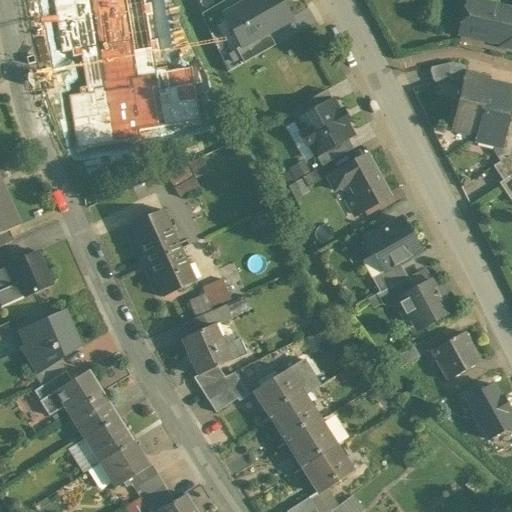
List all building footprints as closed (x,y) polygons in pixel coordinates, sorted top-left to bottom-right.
[(77,148),(79,148),(140,138),(139,130),(199,120),(191,69),(167,72),(167,67),(157,69),(154,51),(159,50),(158,39),(152,40),(149,15),(154,14),(152,2),(145,2),(145,0),(53,0),(62,53),(73,51),(74,58),(82,56),(87,86),(79,87),(80,95),(69,97),(77,148)] [(280,0),(250,0),(225,15),(242,46),(243,47),(268,33),(292,20),(280,0)] [(511,9),(470,0),(467,0),(460,33),(503,44),(505,47),(511,48),(511,9)] [(236,49),(244,64),(276,46),(268,33),(243,47),(242,46),(236,49)] [(452,63),(430,68),(434,83),(448,80),(453,81),(453,83),(457,84),(457,85),(461,89),(465,75),(467,66),(452,63)] [(490,81),(465,75),(461,89),(452,129),(476,135),(477,135),(489,84),(489,85),(490,81)] [(511,90),(489,85),(489,84),(477,135),(476,135),(475,139),(495,144),(501,145),(506,122),(511,97),(511,90)] [(311,113),(331,101),(326,91),(305,103),(311,113)] [(311,113),(296,121),(303,133),(300,135),(306,146),(309,144),(316,156),(347,138),(352,135),(345,123),(348,121),(343,111),(339,113),(332,101),(331,101),(311,113)] [(511,122),(506,122),(501,145),(495,144),(493,152),(500,162),(510,156),(511,149),(511,122)] [(347,138),(316,156),(322,166),(327,164),(353,149),(347,138)] [(366,155),(342,168),(343,168),(332,174),(328,177),(336,191),(349,183),(355,194),(346,199),(354,215),(364,209),(365,211),(390,197),(366,155)] [(511,155),(510,156),(500,162),(495,165),(506,182),(507,183),(511,179),(511,155)] [(322,166),(302,178),(308,188),(328,177),(332,174),(327,164),(322,166)] [(187,167),(168,178),(174,187),(193,176),(187,167)] [(194,178),(175,189),(180,198),(199,187),(194,178)] [(511,179),(507,183),(506,182),(502,184),(511,199),(511,198),(511,179)] [(0,180),(0,235),(9,231),(21,226),(0,180)] [(349,183),(336,191),(342,201),(346,199),(355,194),(349,183)] [(146,262),(179,246),(173,234),(178,231),(175,225),(170,228),(162,210),(130,225),(146,262)] [(421,252),(402,219),(365,240),(383,272),(384,273),(400,264),(421,252)] [(9,231),(0,235),(0,247),(14,242),(9,231)] [(179,246),(146,262),(162,298),(195,283),(187,265),(192,263),(190,257),(184,260),(179,246)] [(38,253),(9,266),(10,267),(18,284),(10,287),(3,290),(0,291),(0,303),(2,308),(24,298),(53,285),(38,253)] [(400,264),(384,273),(383,272),(372,278),(380,293),(407,278),(400,264)] [(0,284),(3,290),(10,287),(18,284),(10,267),(0,271),(0,284)] [(380,293),(376,295),(382,305),(392,308),(397,304),(398,304),(395,300),(414,290),(407,278),(380,293)] [(221,280),(201,288),(204,295),(209,308),(229,300),(221,280)] [(414,290),(395,300),(398,304),(397,304),(406,321),(411,319),(419,315),(425,327),(452,312),(442,295),(439,297),(430,281),(414,290)] [(196,314),(209,308),(204,295),(190,301),(196,314)] [(376,295),(369,299),(375,309),(382,305),(376,295)] [(245,299),(225,308),(230,319),(250,310),(245,299)] [(224,305),(201,316),(206,328),(211,326),(212,327),(230,319),(225,308),(224,305)] [(41,308),(15,320),(20,331),(46,320),(41,308)] [(46,320),(20,331),(27,346),(35,345),(41,358),(32,364),(38,374),(39,374),(59,361),(74,351),(70,344),(77,340),(64,312),(46,320)] [(419,315),(411,319),(418,331),(425,327),(419,315)] [(201,316),(180,325),(186,337),(206,328),(201,316)] [(186,337),(181,340),(197,376),(198,376),(216,368),(245,355),(238,339),(221,347),(212,327),(211,326),(206,328),(186,337)] [(464,333),(430,351),(447,382),(481,363),(464,333)] [(80,347),(77,340),(70,344),(74,351),(80,347)] [(27,346),(32,364),(41,358),(35,345),(27,346)] [(420,357),(414,347),(393,358),(399,369),(420,357)] [(319,387),(302,360),(287,370),(304,396),(319,387)] [(59,361),(39,374),(38,374),(35,376),(42,386),(66,371),(59,361)] [(216,368),(198,376),(197,376),(192,378),(199,389),(223,378),(216,368)] [(287,370),(253,391),(270,417),(304,396),(287,370)] [(42,386),(34,391),(41,401),(49,396),(49,397),(60,390),(60,389),(72,381),(66,371),(42,386)] [(72,381),(60,389),(60,390),(49,397),(49,396),(41,401),(40,402),(49,416),(64,407),(69,415),(74,412),(102,394),(87,371),(72,381)] [(248,396),(233,373),(223,378),(229,387),(236,399),(237,402),(248,396)] [(223,378),(199,389),(207,401),(229,387),(223,378)] [(511,409),(498,380),(465,395),(485,440),(511,427),(511,409)] [(229,387),(207,401),(214,413),(236,399),(229,387)] [(102,394),(74,412),(84,427),(79,431),(84,439),(89,436),(117,418),(102,394)] [(304,396),(270,417),(286,442),(320,421),(304,396)] [(117,418),(89,436),(99,452),(94,455),(99,463),(104,460),(132,443),(117,418)] [(320,421),(286,442),(302,468),(336,446),(320,421)] [(132,443),(104,460),(114,476),(109,479),(115,488),(129,480),(148,468),(132,443)] [(336,446),(302,468),(318,492),(319,494),(326,490),(353,473),(336,446)] [(148,468),(129,480),(140,498),(144,495),(139,486),(157,474),(152,465),(148,468)] [(157,474),(139,486),(144,495),(163,483),(157,474)] [(163,483),(144,495),(150,504),(169,493),(163,483)] [(326,490),(319,494),(318,492),(308,498),(315,509),(316,511),(330,511),(334,509),(334,510),(337,507),(326,490)] [(169,493),(150,504),(154,511),(157,511),(174,501),(169,493)] [(154,511),(150,504),(144,495),(140,498),(149,511),(154,511)] [(157,511),(195,511),(185,495),(174,502),(174,501),(157,511)] [(337,507),(334,510),(336,511),(363,511),(351,496),(337,507)] [(308,498),(286,511),(310,511),(315,509),(308,498)]
